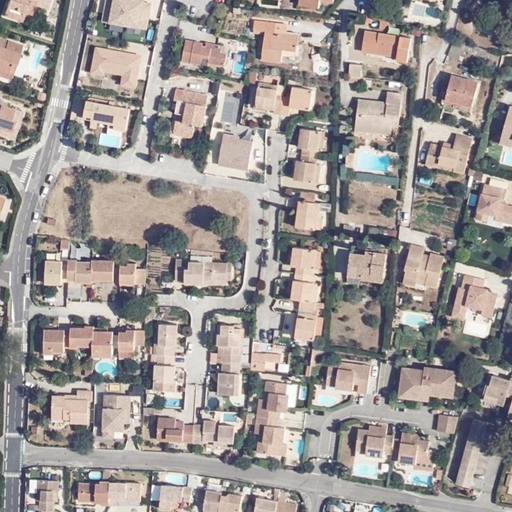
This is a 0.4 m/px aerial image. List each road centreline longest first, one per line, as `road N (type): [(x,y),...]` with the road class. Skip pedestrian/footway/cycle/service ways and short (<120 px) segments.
road 1 (residential): [(13,455),(193,461),(489,511)]
road 2 (tertiary): [(13,455),(20,245),(61,112),(84,0)]
